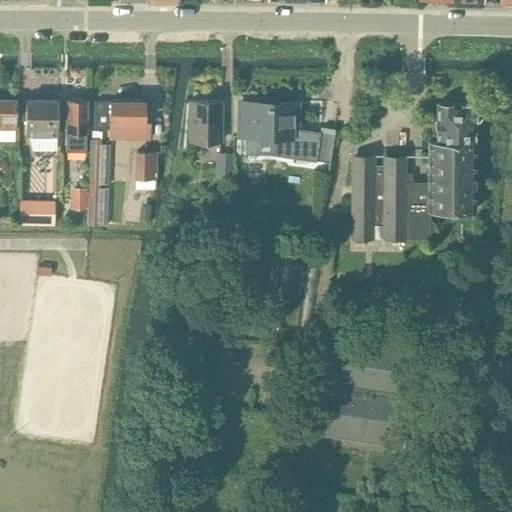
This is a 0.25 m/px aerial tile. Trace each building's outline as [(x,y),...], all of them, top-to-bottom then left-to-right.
[(0,127),(15,128),(16,98),(0,97),(0,127)] [(26,98),(25,131),(25,135),(27,135),(33,151),(56,151),(57,132),(57,98),(26,98)] [(86,151),(86,99),(66,99),(65,151),(86,151)] [(110,138),(149,139),(149,121),(144,121),(144,100),(111,99),(111,101),(95,101),(94,128),(110,128),(110,138)] [(219,141),(220,101),(190,100),(190,141),(219,141)] [(238,136),(241,136),(292,137),(292,124),(298,124),(298,101),(278,101),(278,104),(238,104),(238,105),(240,105),(240,135),(238,135),(238,136)] [(436,141),(476,142),(476,138),(476,137),(476,136),(476,121),(480,117),(480,107),(477,104),(475,104),(475,103),(437,103),(437,120),(436,120),(435,131),(436,131),(436,141)] [(327,172),(334,130),(334,129),(320,127),(315,160),(309,159),(307,170),(327,172)] [(89,139),(87,224),(98,224),(98,215),(99,197),(104,198),(104,187),(99,187),(101,139),(89,139)] [(476,142),(436,141),(428,141),(427,182),(426,209),(428,209),(474,210),(476,142)] [(135,179),(155,179),(156,151),(136,151),(135,179)] [(215,178),(231,178),(231,153),(216,153),(215,178)] [(377,238),(378,165),(373,165),(373,158),(351,158),(350,221),(350,237),(377,238)] [(378,165),(377,238),(403,238),(403,237),(427,237),(437,227),(429,216),(428,209),(426,209),(427,182),(405,182),(405,159),(383,159),(383,165),(378,165)] [(86,210),(86,187),(71,187),(70,209),(72,209),(72,219),(85,219),(85,209),(86,210)] [(55,200),(19,200),(19,225),(19,226),(55,226),(55,200)] [(279,290),(301,293),(304,264),(293,262),(289,285),(280,284),(279,290)] [(301,293),(279,290),(278,296),(288,297),(284,323),(296,325),(301,293)] [(416,346),(338,334),(323,435),(400,446),(416,346)]
